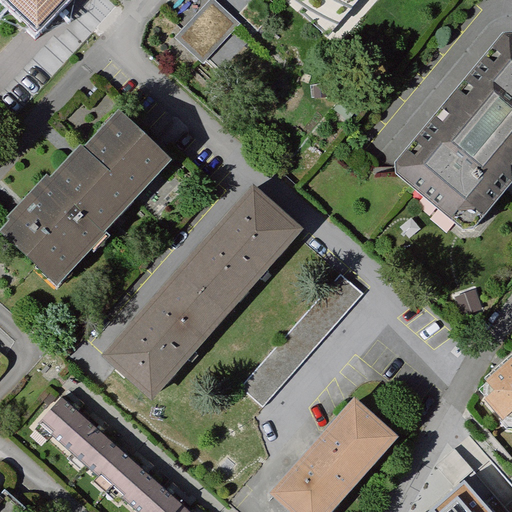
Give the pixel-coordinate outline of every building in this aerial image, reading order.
[(73,0),(3,0),(41,34),(73,0)] [(218,0),(178,45),(220,83),(282,14),(268,0),(218,0)] [(372,0),(287,0),(291,3),(315,20),(344,32),(372,0)] [(511,36),(509,36),(398,171),(399,180),(467,236),(481,235),(511,197),(511,36)] [(4,222),(7,225),(0,232),(0,242),(52,291),(171,165),(117,115),(82,152),(79,149),(48,182),(44,179),(4,222)] [(255,189),(101,362),(152,407),(306,234),(255,189)] [(367,299),(344,278),(243,392),(266,412),(367,299)] [(511,361),(489,383),(488,406),(506,427),(511,427),(511,361)] [(340,511),(406,439),(361,400),(275,496),(293,511),(340,511)] [(138,511),(183,511),(186,509),(64,401),(41,426),(138,511)] [(497,511),(468,478),(429,511),(497,511)]
